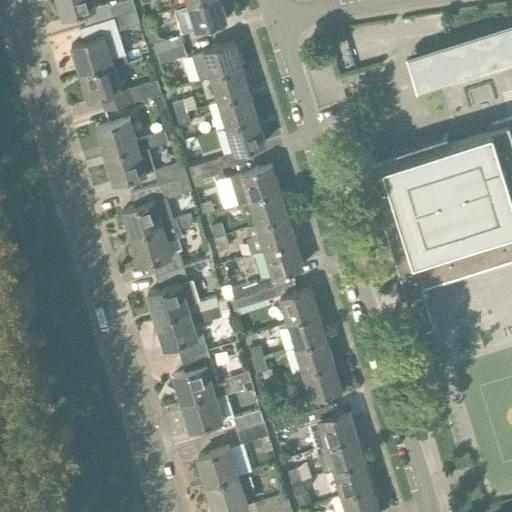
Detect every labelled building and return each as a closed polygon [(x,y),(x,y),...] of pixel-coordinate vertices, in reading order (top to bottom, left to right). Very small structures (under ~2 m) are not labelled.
[(108,3),(97,7),(94,0),(57,0),(63,17),(82,11),(86,26),(113,17),(109,5),(108,3)] [(113,18),(136,11),(132,0),(126,0),(109,5),(113,17),(113,18)] [(197,0),(187,3),(195,29),(210,24),(211,26),(214,25),(213,23),(227,19),(220,0),(197,0)] [(511,21),(407,54),(417,88),(445,80),(447,86),(511,66),(511,117),(489,124),(490,128),(450,141),(448,133),(393,150),(395,158),(368,166),(406,287),(408,287),(421,283),(511,254),(511,21)] [(113,62),(112,56),(105,34),(71,45),(79,72),(113,62)] [(157,52),(184,44),(180,34),(154,42),(157,52)] [(209,76),(241,66),(233,41),(220,45),(220,43),(217,44),(217,46),(201,51),(191,54),(198,79),(209,76)] [(160,63),(187,54),(184,44),(157,52),(160,63)] [(126,52),(129,62),(142,58),(139,48),(126,52)] [(104,110),(161,92),(157,79),(129,87),(129,86),(122,88),(115,66),(129,62),(126,52),(112,56),(113,62),(79,72),(88,100),(100,96),(104,110)] [(217,101),(249,92),(241,66),(209,76),(217,101)] [(225,126),(257,117),(249,92),(217,101),(225,126)] [(176,114),(187,110),(183,98),(172,101),(176,114)] [(180,126),(190,123),(187,110),(176,114),(180,126)] [(138,145),(138,138),(131,117),(97,127),(105,155),(138,145)] [(225,126),(233,152),(248,147),(249,148),(252,147),(252,146),(265,142),(257,117),(225,126)] [(151,134),(154,145),(168,141),(165,130),(151,134)] [(114,182),(148,171),(141,149),(154,145),(151,134),(138,138),(138,145),(105,155),(114,182)] [(195,175),(221,166),(218,157),(192,165),(195,175)] [(158,184),(187,174),(182,159),(153,168),(158,184)] [(248,198),(280,188),(272,163),(259,168),(258,166),(255,167),(256,169),(240,173),(248,198)] [(199,186),(225,177),(221,166),(195,175),(199,186)] [(162,222),(173,218),(167,197),(192,189),(187,174),(158,184),(130,192),(134,206),(122,210),(131,237),(164,227),(162,222)] [(256,224),(288,214),(280,188),(248,198),(256,224)] [(177,217),(180,227),(194,223),(190,213),(177,217)] [(264,250),(296,240),(288,214),(256,224),(264,250)] [(178,253),(173,254),(169,242),(183,238),(180,227),(177,217),(173,218),(162,222),(164,227),(131,237),(139,264),(151,261),(155,275),(182,267),(178,253)] [(214,237),(225,233),(221,221),(211,224),(214,237)] [(218,249),(229,246),(225,233),(214,237),(218,249)] [(264,250),(272,274),(230,287),(233,298),(294,279),(291,270),(290,269),(303,265),(296,240),(264,250)] [(189,310),(189,304),(182,282),(186,280),(182,267),(155,275),(159,289),(147,292),(156,320),(189,310)] [(286,320),(318,310),(311,286),(297,291),(297,289),(294,279),(233,298),(239,315),(271,305),(269,299),(278,297),(286,320)] [(202,300),(205,311),(219,306),(218,301),(216,296),(202,300)] [(221,312),(229,309),(226,298),(218,301),(219,306),(221,312)] [(195,324),(192,314),(205,311),(202,300),(189,304),(189,310),(156,320),(164,347),(176,344),(180,357),(207,349),(202,334),(198,335),(195,324)] [(413,309),(419,328),(436,322),(431,304),(413,309)] [(322,337),(326,337),(318,310),(286,320),(279,322),(287,348),(294,346),(322,337)] [(302,373),(334,362),(326,337),(322,337),(294,346),(302,373)] [(253,360),(264,356),(260,344),(249,347),(253,360)] [(213,387),(218,385),(207,349),(180,357),(185,371),(172,375),(181,403),(215,392),(213,387)] [(257,372),(267,369),(264,356),(253,360),(257,372)] [(302,373),(310,398),(325,393),(326,394),(329,393),(329,392),(342,388),(334,362),(302,373)] [(226,383),(229,393),(245,388),(243,384),(242,378),(226,383)] [(189,430),(224,419),(217,396),(229,393),(226,383),(218,385),(213,387),(215,392),(181,403),(189,430)] [(272,421),(299,413),(295,403),(269,411),(272,421)] [(237,430),(264,421),(260,408),(233,417),(237,430)] [(324,444),(356,433),(349,409),(335,413),(335,412),(332,413),(332,414),(316,419),(324,444)] [(275,431),(302,423),(299,413),(272,421),(275,431)] [(241,443),(268,434),(264,421),(237,430),(241,443)] [(332,470),(364,460),(356,433),(324,444),(332,470)] [(207,484),(240,474),(231,445),(198,456),(207,484)] [(340,496),(372,486),(364,460),(332,470),(340,496)] [(292,483),(302,479),(298,467),(288,470),(292,483)] [(215,511),(224,511),(250,504),(245,491),(253,488),(248,471),(240,474),(207,484),(215,511)] [(296,495),(306,492),(302,479),(292,483),(296,495)] [(340,496),(345,511),(372,511),(380,510),(372,486),(340,496)] [(257,511),(263,511),(281,506),(290,504),(286,492),(254,502),(257,511)]
